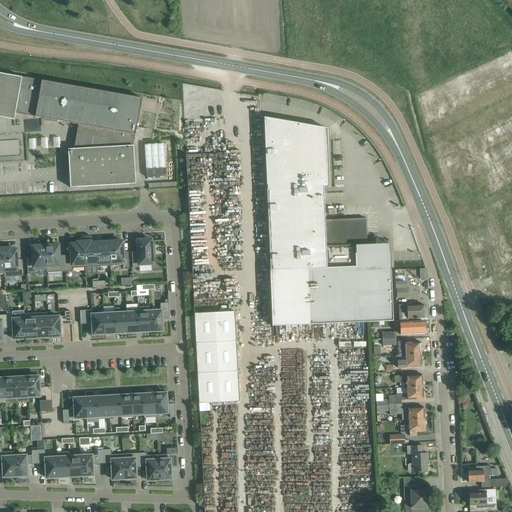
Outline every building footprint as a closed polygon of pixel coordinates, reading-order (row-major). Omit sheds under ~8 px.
[(133,145),(135,135),(142,98),(0,73),(0,117),(14,120),(15,113),(78,124),(74,148),(68,149),(70,188),(135,184),(133,145)] [(280,120),(264,117),(272,326),(373,322),(379,322),(393,321),(390,252),(389,252),(389,243),(367,245),(366,219),(325,220),(323,187),(329,187),(329,177),(328,177),(328,174),(329,174),(327,138),(326,129),(316,127),(290,122),(280,120)] [(162,144),(144,145),(146,177),(164,176),(162,144)] [(511,241),(511,156),(478,171),(484,187),(483,187),(493,212),(499,210),(511,241)] [(139,265),(152,264),(152,256),(155,256),(154,244),(151,244),(151,238),(137,239),(138,255),(139,265)] [(97,243),(96,243),(97,267),(110,266),(109,240),(108,240),(108,241),(103,241),(102,241),(102,243),(97,243)] [(109,240),(110,266),(123,265),(123,268),(129,268),(128,252),(122,252),(122,240),(115,240),(114,240),(109,241),(109,240)] [(84,242),(83,242),(85,267),(97,267),(96,243),(95,243),(90,243),(90,241),(89,241),(89,242),(84,242)] [(85,267),(83,242),(78,242),(77,242),(70,243),(71,255),(65,255),(66,272),(72,271),(72,268),(85,267)] [(45,244),(46,270),(46,273),(66,272),(65,255),(59,256),(58,243),(52,244),(50,244),(46,244),(45,244)] [(46,270),(45,244),(44,244),(39,245),(39,244),(38,244),(38,245),(32,245),(33,257),(26,258),(27,274),(34,273),(34,270),(46,270)] [(4,273),(4,276),(24,275),(23,259),(17,259),(16,247),(9,247),(8,247),(3,248),(4,273)] [(409,288),(397,288),(397,298),(409,298),(409,288)] [(407,305),(398,305),(399,312),(399,319),(414,318),(424,318),(423,304),(407,305)] [(137,307),(139,332),(150,331),(149,306),(137,307)] [(149,306),(150,331),(153,331),(153,332),(163,332),(163,323),(162,323),(161,319),(169,319),(169,310),(150,311),(149,306)] [(127,333),(139,332),(137,307),(137,312),(126,313),(127,333)] [(104,334),(116,333),(114,308),(114,313),(103,314),(104,334)] [(116,333),(127,333),(126,313),(120,313),(119,308),(114,308),(116,333)] [(102,334),(104,334),(103,314),(92,315),(92,310),(91,310),(85,310),(86,324),(92,324),(92,326),(91,326),(91,336),(102,335),(102,334)] [(47,313),(48,337),(51,337),(51,338),(61,338),(61,328),(60,328),(59,325),(71,325),(70,311),(64,312),(65,316),(47,317),(47,313)] [(194,314),(196,344),(236,342),(235,312),(194,314)] [(35,313),(24,314),(25,339),(37,338),(35,313)] [(47,313),(35,313),(37,338),(48,337),(47,313)] [(25,339),(24,314),(23,314),(24,319),(12,319),(12,315),(6,315),(7,328),(13,328),(13,339),(25,339)] [(401,335),(414,334),(424,334),(423,321),(413,322),(400,322),(401,335)] [(236,342),(196,344),(197,374),(238,372),(236,342)] [(405,355),(421,354),(420,342),(410,343),(407,343),(398,343),(399,348),(405,348),(405,355)] [(421,354),(405,355),(406,362),(394,363),(394,368),(400,367),(412,367),(422,367),(421,354)] [(238,372),(197,374),(199,403),(198,403),(198,404),(239,401),(238,372)] [(29,377),(26,377),(28,402),(28,397),(45,396),(46,400),(51,400),(51,387),(39,387),(39,385),(40,385),(39,375),(29,376),(29,377)] [(412,375),(406,375),(407,388),(423,387),(422,375),(412,375)] [(26,377),(18,377),(15,378),(16,402),(28,402),(26,377)] [(15,378),(12,378),(3,378),(5,403),(16,402),(15,378)] [(423,387),(407,388),(407,395),(389,396),(389,405),(401,404),(401,400),(423,399),(423,387)] [(154,394),(155,417),(156,417),(156,414),(169,413),(170,418),(175,417),(174,404),(168,404),(167,392),(157,392),(157,394),(154,394)] [(131,395),(132,417),(133,417),(133,415),(143,414),(144,418),(143,394),(131,395)] [(154,394),(143,394),(144,418),(155,417),(154,394)] [(389,405),(388,399),(383,400),(383,394),(376,394),(376,405),(389,405)] [(131,395),(120,396),(121,418),(132,417),(131,395)] [(108,396),(97,397),(98,422),(99,422),(98,419),(109,419),(108,396)] [(108,396),(109,419),(110,419),(110,416),(120,416),(121,418),(120,396),(108,396)] [(68,410),(69,419),(86,418),(86,423),(87,423),(85,398),(83,398),(83,397),(72,397),(73,407),(74,407),(74,410),(68,410)] [(85,398),(87,423),(98,422),(97,397),(85,398)] [(40,412),(52,411),(51,400),(46,400),(39,401),(40,412)] [(401,404),(389,405),(389,415),(401,414),(402,420),(409,420),(424,419),(424,407),(402,408),(401,404)] [(424,419),(409,420),(409,426),(400,427),(401,433),(409,433),(409,436),(416,436),(416,432),(425,432),(424,419)] [(405,443),(405,434),(390,434),(390,443),(405,443)] [(422,445),(412,446),(411,446),(407,446),(407,454),(412,454),(412,464),(409,464),(407,465),(408,471),(409,472),(412,472),(427,472),(427,460),(428,460),(428,453),(423,453),(422,445)] [(14,451),(14,452),(15,476),(18,476),(18,477),(28,477),(28,467),(26,467),(26,464),(32,464),(31,455),(14,456),(14,451)] [(3,477),(15,476),(14,452),(2,452),(2,460),(3,477)] [(68,452),(57,453),(58,477),(69,477),(68,452)] [(68,452),(69,477),(81,476),(80,456),(69,457),(68,452)] [(56,457),(45,458),(45,463),(46,478),(58,477),(57,453),(56,453),(56,457)] [(112,480),(124,479),(123,454),(111,455),(111,463),(112,480)] [(134,454),(123,454),(124,479),(136,478),(135,467),(134,454)] [(177,454),(158,455),(159,480),(162,480),(162,481),(172,480),(172,471),(170,471),(170,468),(178,468),(177,454)] [(80,456),(81,476),(83,476),(84,477),(94,476),(94,467),(92,467),(92,464),(98,464),(97,455),(80,456)] [(158,455),(146,456),(147,466),(147,481),(159,480),(158,455)] [(489,466),(486,466),(476,467),(476,470),(468,470),(468,477),(467,478),(467,480),(468,481),(468,483),(481,482),(481,488),(494,487),(494,480),(484,480),(483,476),(497,475),(497,469),(489,469),(489,466)] [(404,485),(405,511),(404,511),(426,511),(426,508),(429,508),(428,490),(419,490),(419,484),(419,477),(404,477),(404,485)] [(495,490),(489,490),(479,490),(479,492),(469,492),(469,505),(477,505),(477,511),(496,511),(496,504),(486,504),(486,495),(488,495),(488,497),(495,496),(495,490)]
